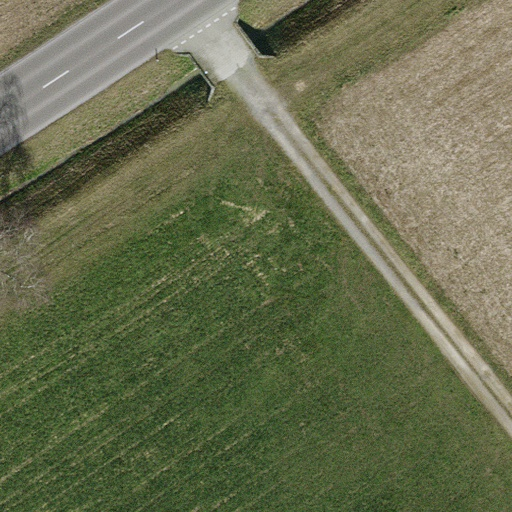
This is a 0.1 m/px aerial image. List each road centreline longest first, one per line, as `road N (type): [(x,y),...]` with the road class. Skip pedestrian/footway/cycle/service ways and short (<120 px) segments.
road 1 (track): [(198,0),(511,402)]
road 2 (track): [(0,278),(422,0)]
road 3 (secondary): [(0,113),(179,0)]
